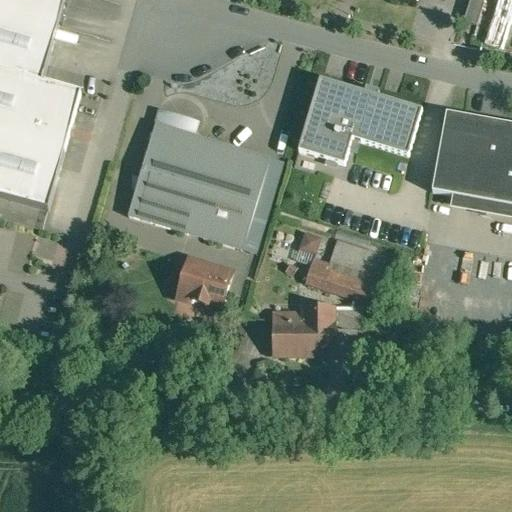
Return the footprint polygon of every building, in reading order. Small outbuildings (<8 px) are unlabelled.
[(0,0),(0,199),(50,213),(66,154),(82,96),(44,86),(67,0),(0,0)] [(485,4),(472,0),(471,0),(464,23),(478,27),(485,4)] [(422,113),(320,83),(298,157),(344,171),(352,143),(408,159),(422,113)] [(195,138),(198,127),(160,116),(157,127),(143,173),(258,207),(272,161),(195,138)] [(511,127),(448,116),(433,194),(511,208),(511,127)] [(258,207),(143,173),(129,219),(244,253),(258,207)] [(290,260),(307,267),(318,240),(301,233),(290,260)] [(385,262),(336,246),(329,269),(314,264),(307,288),(370,309),(385,262)] [(233,276),(190,263),(179,301),(194,306),(195,304),(207,307),(207,309),(222,314),(233,276)] [(304,310),(304,315),(274,315),(274,359),(336,359),(336,326),(335,326),(335,310),(304,310)] [(400,344),(391,342),(388,353),(397,355),(400,344)]
